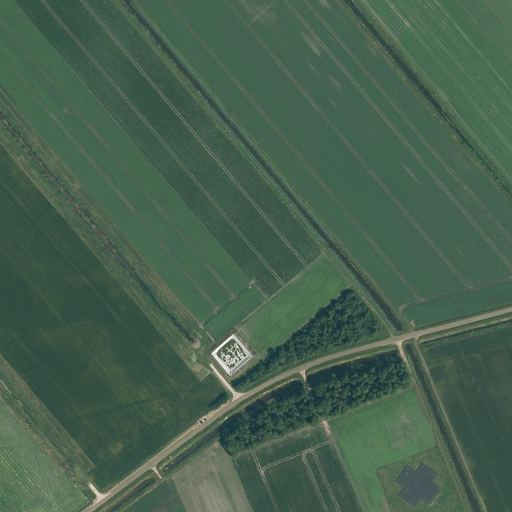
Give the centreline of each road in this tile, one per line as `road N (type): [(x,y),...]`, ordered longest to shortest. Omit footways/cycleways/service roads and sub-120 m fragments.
road 1 (unclassified): [(87,511),(229,405),(280,377),(511,309)]
road 2 (track): [(467,511),(397,339)]
